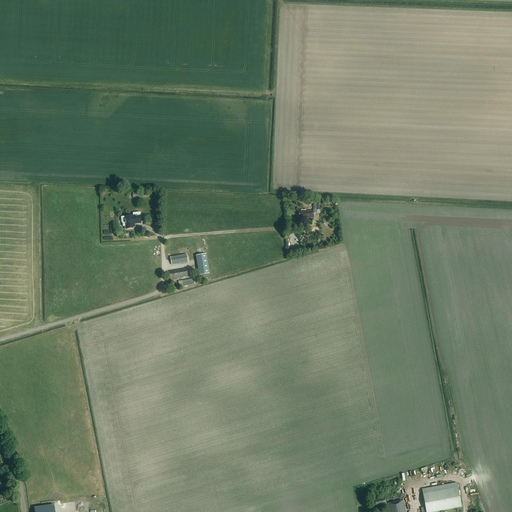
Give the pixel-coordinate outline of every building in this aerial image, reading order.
[(321,200),(317,200),(317,204),(314,204),(314,210),(301,211),(301,212),(299,212),(299,217),(302,217),(302,218),(314,218),(314,213),(317,213),(317,210),(321,210),(321,200)] [(133,216),(121,217),(122,223),(123,223),(123,226),(125,226),(125,229),(133,229),(133,227),(135,227),(135,224),(141,224),(140,212),(133,213),(133,216)] [(187,254),(170,257),(172,265),(188,262),(187,254)] [(200,275),(210,274),(206,254),(196,255),(200,275)] [(172,280),(189,277),(188,269),(171,272),(171,273),(169,273),(170,278),(171,278),(172,280)] [(194,279),(182,281),(184,287),(196,285),(194,279)] [(457,483),(422,489),(426,511),(432,511),(461,507),(457,483)] [(406,511),(404,501),(387,504),(385,496),(372,498),(374,508),(386,506),(387,511),(406,511)]
